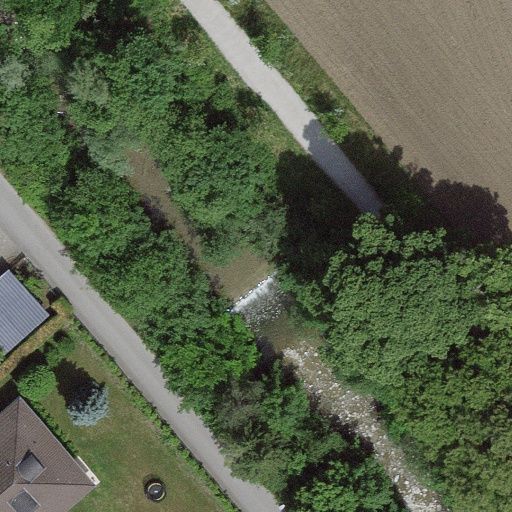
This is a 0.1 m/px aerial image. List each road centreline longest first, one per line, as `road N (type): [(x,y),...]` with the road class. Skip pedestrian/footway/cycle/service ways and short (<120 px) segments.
road 1 (track): [(212,0),(511,353)]
road 2 (residential): [(258,511),(0,200)]
